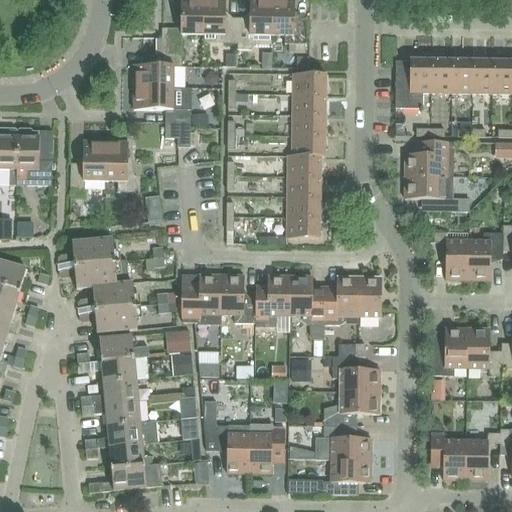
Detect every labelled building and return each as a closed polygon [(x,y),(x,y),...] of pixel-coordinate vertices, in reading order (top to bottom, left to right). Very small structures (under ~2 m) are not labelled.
[(168,30),(162,30),(162,41),(168,41),(168,55),(181,55),(182,36),(203,37),(203,0),(180,0),(180,31),(168,30)] [(203,0),(203,37),(224,37),(223,45),(237,45),(237,20),(225,20),(225,0),(203,0)] [(237,45),(237,50),(250,50),(251,42),(259,42),(259,37),(271,38),(272,0),(249,0),(250,20),(237,20),(237,45)] [(272,0),(271,38),(285,38),(285,46),(306,46),(306,21),(294,21),(294,0),(272,0)] [(134,67),(133,89),(173,90),(173,68),(181,69),(181,55),(168,55),(168,41),(162,41),(156,40),(156,55),(156,67),(134,67)] [(430,95),(431,62),(410,62),(410,63),(395,63),(395,110),(422,111),(422,95),(430,95)] [(451,63),(431,62),(430,95),(451,95),(451,63)] [(472,63),(451,63),(451,95),(471,96),(472,63)] [(492,63),(472,63),(471,96),(492,96),(492,63)] [(511,90),(511,63),(492,63),(492,96),(511,96),(511,90)] [(292,77),(292,98),(325,98),(325,77),(292,77)] [(133,89),(133,112),(165,112),(165,124),(177,125),(177,124),(190,125),(190,111),(190,90),(173,90),(133,89)] [(292,98),(292,118),(325,118),(325,98),(292,98)] [(292,118),(292,138),(324,139),(325,118),(292,118)] [(165,124),(165,140),(177,140),(177,150),(190,150),(190,125),(177,124),(177,125),(165,124)] [(0,133),(0,171),(9,172),(9,188),(16,188),(17,139),(18,139),(18,133),(15,131),(4,131),(1,133),(0,133)] [(19,131),(18,133),(18,139),(17,139),(16,188),(51,188),(53,133),(38,133),(38,134),(33,134),(30,131),(19,131)] [(292,138),(291,158),(291,159),(320,159),(320,160),(324,160),(324,139),(292,138)] [(70,166),(70,191),(84,191),(84,183),(105,184),(105,144),(83,144),(83,166),(70,166)] [(105,144),(105,184),(117,184),(117,194),(135,194),(135,177),(127,177),(128,144),(105,144)] [(419,144),(419,157),(405,156),(404,179),(444,179),(453,179),(453,145),(419,144)] [(511,160),(511,145),(495,146),(495,160),(511,160)] [(287,158),(287,179),(320,179),(320,160),(320,159),(291,159),(291,158),(287,158)] [(287,179),(287,199),(320,200),(320,179),(287,179)] [(444,179),(404,179),(404,201),(442,202),(442,214),(452,214),(452,201),(444,201),(444,179)] [(287,199),(286,220),(319,220),(320,200),(287,199)] [(319,220),(286,220),(286,241),(319,241),(319,220)] [(511,227),(502,228),(502,236),(503,238),(502,253),(511,252),(511,227)] [(445,283),(467,283),(468,243),(446,243),(446,235),(433,235),(433,245),(446,245),(445,283)] [(502,236),(490,236),(483,236),(481,243),(468,243),(467,283),(490,283),(490,260),(502,260),(502,253),(503,238),(502,236)] [(114,264),(113,253),(112,241),(72,244),(74,268),(114,264)] [(153,261),(163,260),(162,250),(152,251),(153,261)] [(57,260),(58,266),(67,266),(66,257),(60,257),(57,260)] [(163,260),(153,261),(154,270),(164,269),(163,260)] [(0,263),(0,286),(20,292),(26,271),(0,263)] [(114,264),(74,268),(76,291),(92,290),(128,286),(128,285),(126,263),(114,264)] [(67,271),(58,272),(59,278),(62,281),(68,280),(67,271)] [(40,275),(37,284),(46,287),(49,278),(40,275)] [(199,277),(199,287),(181,287),(180,313),(182,325),(198,325),(198,327),(221,328),(221,318),(221,278),(199,277)] [(244,278),(221,278),(221,318),(234,318),(234,326),(255,326),(255,301),(243,301),(244,278)] [(267,278),(267,289),(255,289),(255,301),(255,326),(264,326),(264,329),(276,329),(276,318),(289,318),(290,278),(267,278)] [(323,342),(324,327),(324,301),(324,289),(312,288),(312,279),(290,278),(289,318),(301,319),(301,323),(306,327),(309,327),(309,339),(312,342),(323,342)] [(324,289),(324,301),(324,327),(339,327),(345,323),(345,319),(358,319),(358,279),(336,279),(336,289),(324,289)] [(358,279),(358,319),(380,320),(381,280),(358,279)] [(128,285),(128,286),(92,290),(94,312),(135,308),(132,285),(128,285)] [(0,286),(0,309),(13,313),(20,292),(0,286)] [(157,306),(167,305),(166,296),(157,297),(157,306)] [(77,305),(78,311),(87,310),(86,301),(80,302),(77,305)] [(167,305),(157,306),(158,315),(168,315),(167,305)] [(30,308),(28,315),(37,318),(39,311),(30,308)] [(94,312),(96,336),(137,332),(135,308),(94,312)] [(0,309),(0,331),(7,334),(13,313),(0,309)] [(37,318),(28,315),(26,322),(35,325),(37,318)] [(88,316),(78,316),(79,323),(82,325),(88,324),(88,316)] [(432,353),(432,378),(453,378),(453,371),(466,371),(467,331),(445,331),(444,353),(432,353)] [(467,331),(466,371),(488,371),(488,379),(501,379),(501,371),(501,369),(500,369),(501,361),(501,353),(489,353),(489,331),(467,331)] [(132,338),(99,341),(101,364),(134,360),(149,359),(148,349),(133,350),(132,338)] [(501,361),(500,369),(501,369),(501,371),(511,370),(511,345),(501,345),(501,353),(501,361)] [(354,359),(364,359),(365,346),(355,346),(354,359)] [(18,350),(15,359),(24,362),(27,353),(18,350)] [(76,357),(77,366),(89,365),(88,356),(76,357)] [(24,362),(15,359),(12,368),(22,371),(24,362)] [(332,372),(332,381),(339,381),(339,394),(379,394),(380,372),(357,372),(358,359),(332,359),(332,372)] [(134,360),(101,364),(103,385),(136,382),(134,360)] [(89,365),(77,366),(78,375),(90,374),(89,365)] [(220,366),(199,365),(199,380),(220,381),(220,366)] [(104,397),(92,399),(93,408),(94,407),(105,406),(138,403),(136,382),(103,385),(104,397)] [(288,385),(274,384),(274,406),(287,406),(288,385)] [(3,402),(12,404),(14,395),(5,392),(3,402)] [(323,411),(323,428),(331,428),(348,428),(348,429),(356,429),(356,416),(379,417),(379,394),(339,394),(339,407),(323,411)] [(92,399),(80,400),(81,409),(85,408),(93,408),(92,399)] [(94,407),(93,408),(94,417),(106,415),(107,428),(140,425),(138,403),(105,406),(94,407)] [(85,408),(81,409),(82,418),(94,417),(93,408),(85,408)] [(0,419),(0,428),(7,430),(9,421),(0,419)] [(198,441),(196,420),(182,421),(183,442),(191,442),(198,441)] [(108,440),(96,442),(97,451),(109,450),(142,446),(158,445),(156,423),(140,425),(107,428),(108,440)] [(271,476),(271,465),(283,465),(284,429),(271,429),(271,427),(249,427),(249,436),(249,476),(271,476)] [(226,475),(249,476),(249,436),(237,436),(237,429),(203,428),(206,454),(227,454),(226,475)] [(314,441),(314,462),(330,463),(370,463),(371,441),(348,440),(348,429),(348,428),(331,428),(323,428),(323,441),(314,441)] [(511,431),(500,432),(500,436),(500,445),(500,457),(511,457),(511,479),(511,431)] [(431,435),(430,470),(443,471),(442,482),(465,483),(465,443),(444,442),(444,435),(431,435)] [(465,443),(465,483),(487,483),(488,445),(500,445),(500,436),(487,435),(487,443),(465,443)] [(96,442),(84,443),(85,452),(97,451),(96,442)] [(142,446),(109,450),(111,471),(151,467),(151,459),(143,459),(142,446)] [(97,451),(85,452),(86,461),(98,460),(97,451)] [(322,484),(322,497),(332,497),(348,497),(348,485),(370,485),(370,463),(330,463),(330,484),(322,484)] [(112,484),(100,485),(101,494),(113,493),(162,489),(159,466),(151,467),(111,471),(112,484)] [(101,494),(100,485),(88,486),(89,495),(101,494)]
